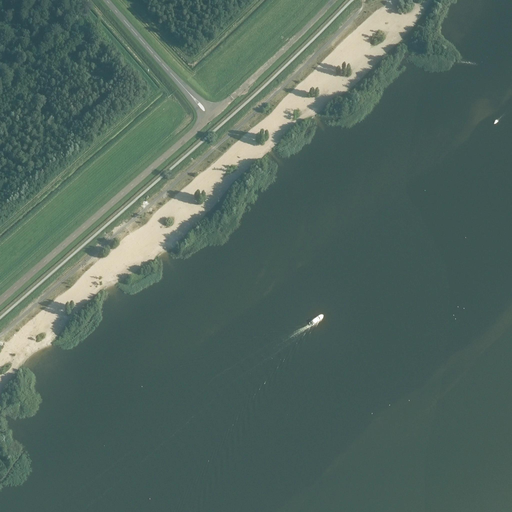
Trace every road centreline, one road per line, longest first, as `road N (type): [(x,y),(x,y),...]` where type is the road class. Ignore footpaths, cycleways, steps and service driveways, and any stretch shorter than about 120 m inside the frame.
road 1 (tertiary): [(0,300),(210,117)]
road 2 (tertiary): [(210,117),(106,0)]
